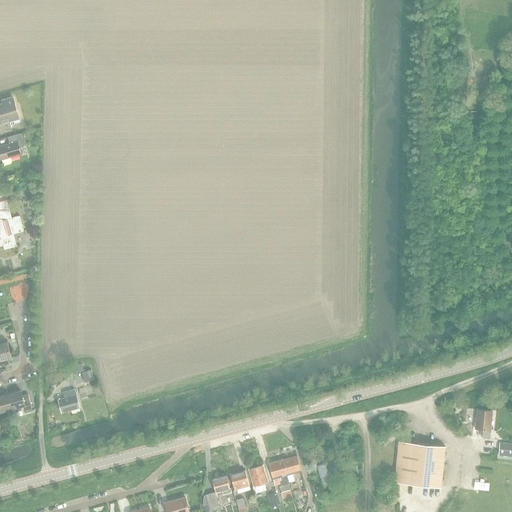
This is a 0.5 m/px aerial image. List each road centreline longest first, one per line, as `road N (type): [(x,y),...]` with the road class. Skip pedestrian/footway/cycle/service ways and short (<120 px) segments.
road 1 (secondary): [(196,437),(511,350)]
road 2 (residential): [(196,437),(150,489),(62,511)]
road 3 (secondary): [(48,475),(196,437)]
